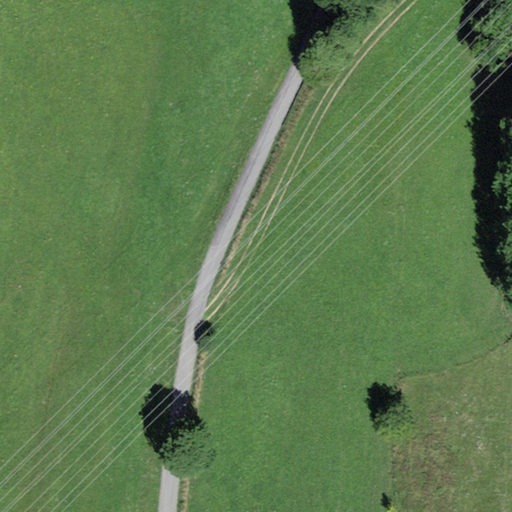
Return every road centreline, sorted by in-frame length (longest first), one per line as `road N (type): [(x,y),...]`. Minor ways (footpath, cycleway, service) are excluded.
road 1 (unclassified): [(168,511),(199,296),(330,0)]
road 2 (track): [(409,0),(322,107),(246,260),(206,315),(194,318)]
